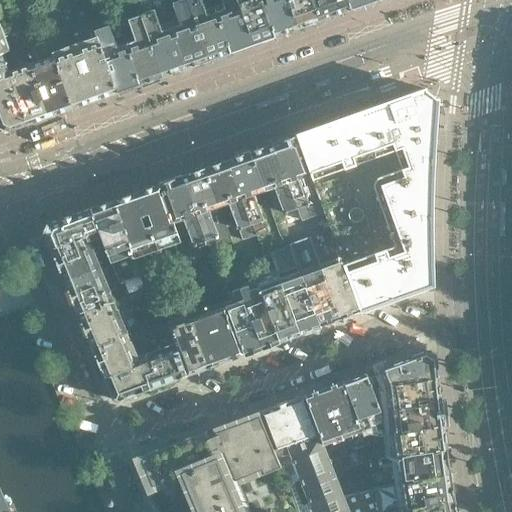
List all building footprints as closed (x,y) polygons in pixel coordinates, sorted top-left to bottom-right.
[(41,11),(37,0),(34,0),(11,8),(15,20),(41,11)] [(68,1),(67,0),(37,0),(41,11),(68,1)] [(87,8),(84,0),(77,0),(61,6),(65,16),(87,8)] [(185,68),(160,0),(135,0),(141,15),(162,76),(185,68)] [(186,0),(160,0),(185,68),(207,60),(186,0)] [(230,52),(217,16),(205,20),(198,0),(186,0),(207,60),(211,59),(230,52)] [(252,44),(236,0),(223,0),(228,12),(217,16),(230,52),(252,44)] [(275,36),(262,0),(261,0),(251,4),(249,0),(236,0),(252,44),(275,36)] [(297,28),(287,0),(262,0),(275,36),(297,28)] [(320,20),(312,0),(287,0),(297,28),(320,20)] [(350,10),(346,0),(312,0),(320,20),(350,10)] [(376,0),(346,0),(350,10),(376,0)] [(101,14),(98,4),(87,8),(91,18),(101,14)] [(65,16),(61,6),(38,14),(42,24),(65,16)] [(91,18),(87,8),(65,16),(68,26),(91,18)] [(42,24),(38,14),(16,22),(19,32),(42,24)] [(162,76),(141,15),(130,19),(138,44),(127,48),(140,84),(162,76)] [(140,84),(127,48),(116,52),(107,27),(96,31),(100,43),(117,92),(140,84)] [(9,74),(1,53),(5,51),(0,37),(0,78),(9,75),(9,74)] [(117,92),(100,43),(88,47),(86,42),(75,46),(94,100),(117,92)] [(94,100),(75,46),(64,50),(66,55),(54,59),(72,108),(94,100)] [(72,108),(54,59),(54,58),(31,66),(49,116),(72,108)] [(49,116),(31,66),(9,74),(9,75),(27,124),(49,116)] [(27,124),(9,75),(0,78),(0,127),(0,128),(8,132),(8,131),(27,124)] [(431,203),(432,171),(433,157),(434,135),(436,113),(437,98),(436,97),(426,90),(426,89),(296,135),(294,135),(317,200),(328,228),(334,243),(336,249),(359,311),(360,311),(432,285),(431,263),(431,239),(431,203)] [(317,200),(294,135),(272,143),(294,206),(299,219),(310,215),(306,204),(317,200)] [(294,206),(272,143),(249,151),(263,189),(274,185),(283,210),(294,206)] [(251,193),(263,189),(249,151),(227,159),(252,232),(264,228),(251,193)] [(252,232),(227,159),(204,168),(217,205),(224,225),(236,221),(241,236),(252,232)] [(217,205),(204,168),(181,176),(204,238),(215,234),(206,209),(217,205)] [(204,238),(181,176),(158,184),(172,221),(183,217),(192,243),(204,238)] [(172,221),(158,184),(136,192),(144,216),(149,214),(152,223),(147,225),(155,245),(177,237),(172,221)] [(143,227),(139,217),(144,216),(136,192),(113,200),(130,248),(132,253),(155,245),(147,225),(143,227)] [(130,248),(113,200),(90,208),(99,232),(107,256),(130,248)] [(99,232),(90,208),(47,224),(44,232),(43,232),(50,249),(87,235),(87,236),(99,232)] [(359,311),(336,249),(326,253),(324,246),(334,243),(328,228),(309,235),(340,319),(359,311)] [(95,269),(86,247),(90,245),(87,236),(87,235),(50,249),(63,281),(95,269)] [(340,319),(309,235),(290,242),(302,277),(320,326),(340,319)] [(282,340),(264,291),(261,292),(250,265),(235,271),(241,289),(263,347),(282,340)] [(104,292),(95,269),(63,281),(76,313),(113,300),(108,290),(104,292)] [(216,279),(215,274),(216,274),(215,270),(192,278),(195,286),(196,286),(216,279)] [(145,288),(139,272),(129,276),(135,292),(145,288)] [(320,326),(302,277),(283,284),(301,333),(320,326)] [(198,291),(218,284),(216,279),(196,286),(198,291)] [(301,333),(283,284),(264,291),(282,340),(301,333)] [(179,298),(198,291),(196,286),(195,286),(177,292),(179,298)] [(263,347),(241,289),(233,292),(236,301),(226,305),(243,354),(263,347)] [(161,305),(179,298),(177,292),(159,299),(161,305)] [(122,334),(113,312),(117,310),(113,300),(76,313),(90,345),(122,334)] [(243,354),(226,305),(206,312),(225,361),(243,354)] [(225,361),(206,312),(187,319),(206,368),(225,361)] [(206,368),(187,319),(169,326),(187,375),(206,368)] [(187,375),(169,326),(150,333),(148,328),(128,336),(126,332),(122,334),(90,345),(112,396),(111,397),(119,400),(187,375)] [(444,425),(436,357),(426,350),(342,381),(359,426),(361,430),(370,426),(394,428),(444,425)] [(359,426),(342,381),(323,388),(340,433),(359,426)] [(340,433),(323,388),(304,395),(322,440),(340,433)] [(349,511),(343,495),(333,470),(322,440),(304,395),(259,412),(297,511),(349,511)] [(297,511),(259,412),(137,457),(151,490),(184,476),(190,492),(188,492),(193,503),(195,503),(198,511),(297,511)] [(446,449),(444,425),(394,428),(396,452),(394,452),(394,453),(446,449)] [(451,473),(446,449),(394,453),(380,455),(370,456),(361,460),(352,463),(333,470),(343,495),(359,492),(372,486),(399,479),(451,473)] [(361,460),(357,450),(348,454),(352,463),(361,460)] [(455,498),(451,473),(399,479),(372,486),(359,492),(343,495),(349,511),(391,511),(393,511),(455,498)] [(10,511),(0,486),(0,511),(10,511)] [(457,511),(455,498),(393,511),(457,511)]
